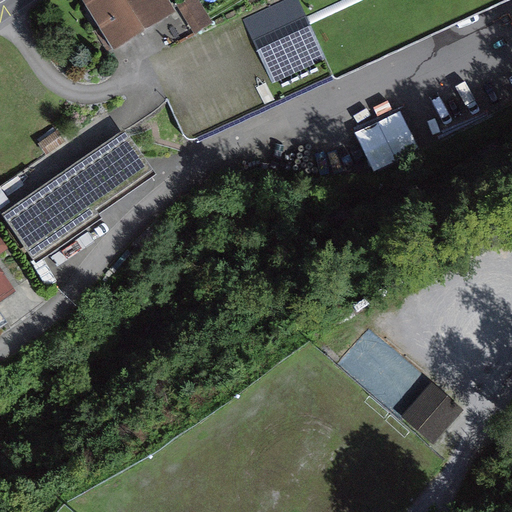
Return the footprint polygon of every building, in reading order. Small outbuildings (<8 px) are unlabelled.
[(173,5),(169,0),(89,0),(112,40),(173,5)] [(214,19),(202,0),(177,0),(196,30),(214,19)] [(152,166),(122,125),(2,211),(36,258),(100,212),(96,206),(152,166)] [(0,298),(19,286),(0,257),(0,298)] [(431,390),(407,420),(433,441),(457,411),(431,390)]
